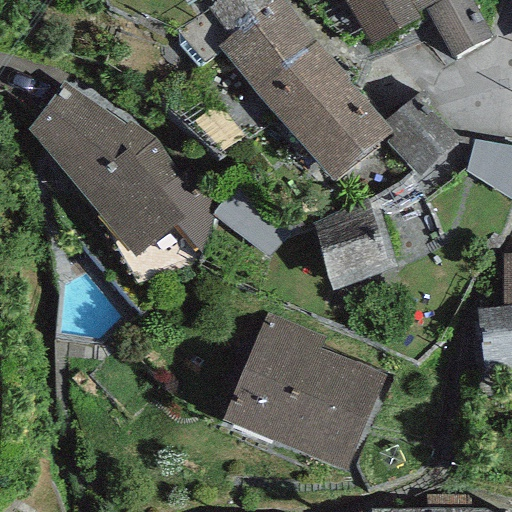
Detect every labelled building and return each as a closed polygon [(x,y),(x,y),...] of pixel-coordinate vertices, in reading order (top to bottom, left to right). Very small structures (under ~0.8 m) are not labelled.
[(181,0),(187,10),(201,0),(181,0)] [(272,0),(226,0),(208,14),(229,42),(277,6),(272,0)] [(426,15),(441,7),(438,0),(327,0),(309,11),(358,52),(366,47),(369,57),(420,30),(417,22),(426,15)] [(455,0),(441,7),(426,15),(451,66),(492,46),(468,0),(455,0)] [(277,6),(229,42),(217,51),(255,100),(318,52),(281,2),(277,6)] [(380,132),(318,52),(255,100),(326,194),(387,148),(390,146),(380,132)] [(65,87),(24,144),(78,199),(134,266),(176,229),(200,263),(220,209),(187,172),(180,178),(157,141),(129,123),(124,131),(65,87)] [(418,103),(380,132),(390,146),(387,148),(420,188),(461,148),(418,103)] [(511,179),(511,134),(482,131),(477,175),(511,179)] [(327,231),(340,274),(399,256),(385,212),(327,231)] [(511,316),(504,317),(477,319),(484,383),(511,379),(511,316)] [(324,340),(267,317),(221,431),(345,481),(386,379),(319,353),(324,340)] [(469,511),(469,499),(425,499),(424,511),(469,511)]
